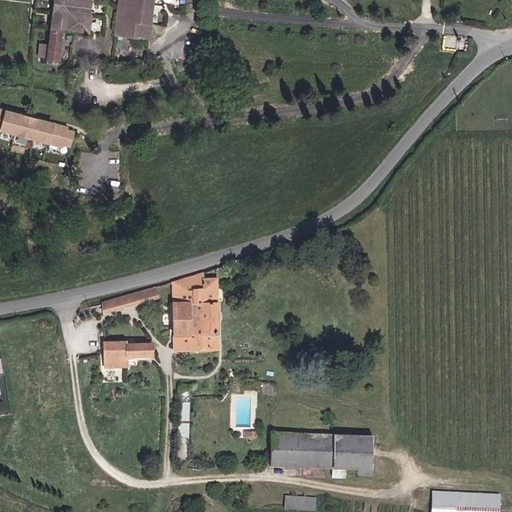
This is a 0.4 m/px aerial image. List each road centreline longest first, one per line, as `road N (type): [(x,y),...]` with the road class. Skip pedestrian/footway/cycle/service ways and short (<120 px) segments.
road 1 (residential): [(0,308),(173,269),(319,223),(375,180),(478,62),(511,44)]
road 2 (track): [(64,297),(92,455),(113,476),(164,487),(222,477),(382,491)]
